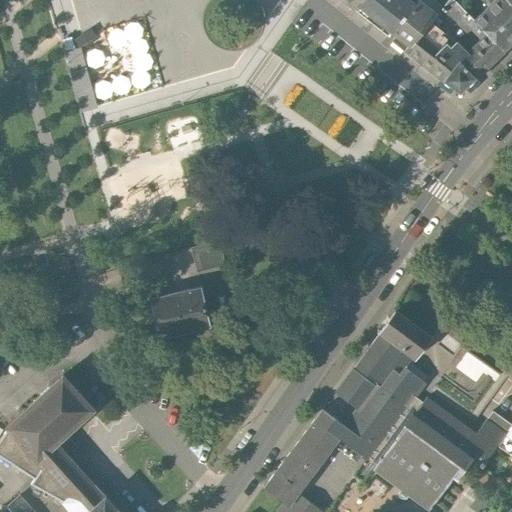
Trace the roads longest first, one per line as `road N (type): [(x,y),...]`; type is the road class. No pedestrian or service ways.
road 1 (tertiary): [(212,511),(478,135)]
road 2 (residential): [(478,135),(311,1)]
